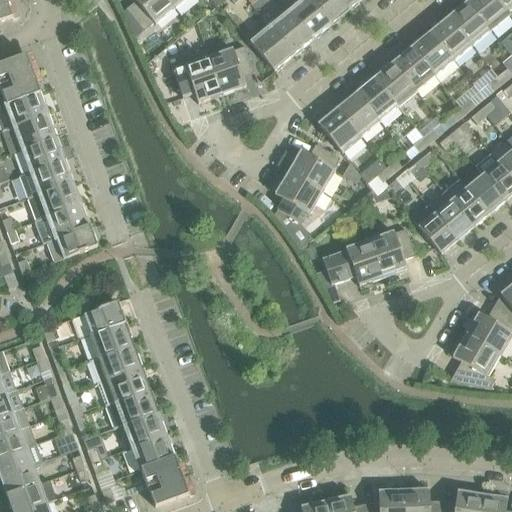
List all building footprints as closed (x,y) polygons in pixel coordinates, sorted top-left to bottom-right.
[(0,0),(0,25),(1,25),(12,21),(8,8),(13,6),(11,0),(0,0)] [(158,25),(174,12),(164,0),(132,0),(135,4),(126,12),(136,25),(144,34),(153,26),(155,28),(158,25)] [(164,0),(174,12),(188,0),(164,0)] [(213,0),(210,2),(216,9),(224,3),(221,0),(213,0)] [(306,0),(303,0),(287,14),(296,25),(311,43),(330,28),(327,25),(306,0)] [(337,0),(306,0),(327,25),(330,28),(334,25),(348,13),(337,0)] [(337,0),(348,13),(363,0),(337,0)] [(493,0),(470,0),(466,4),(483,25),(490,34),(501,25),(509,19),(507,17),(493,0)] [(511,0),(493,0),(507,17),(509,19),(511,22),(511,0)] [(466,4),(447,19),(452,25),(472,49),(490,34),(483,25),(466,4)] [(144,34),(126,12),(121,16),(134,42),(144,34)] [(273,25),(268,29),(293,58),(311,43),(296,25),(287,14),(273,25)] [(440,25),(429,35),(453,64),(472,49),(452,25),(447,19),(440,25)] [(289,61),(293,58),(268,29),(249,44),(274,74),(289,61)] [(429,35),(410,50),(435,80),(453,64),(429,35)] [(232,51),(208,60),(222,98),(245,90),(242,80),(254,76),(245,49),(233,54),(232,51)] [(410,50),(392,65),(416,95),(435,80),(410,50)] [(205,51),(169,63),(173,75),(182,101),(194,97),(198,107),(222,98),(208,60),(205,51)] [(0,67),(0,91),(5,106),(6,107),(40,95),(36,84),(41,82),(36,68),(31,70),(26,58),(0,67)] [(392,65),(373,80),(398,110),(416,95),(392,65)] [(505,72),(497,79),(502,86),(511,79),(505,72)] [(491,95),(502,86),(497,79),(486,88),(491,95)] [(373,80),(355,96),(379,125),(398,110),(373,80)] [(506,102),(511,97),(511,86),(501,95),(506,102)] [(3,107),(12,131),(48,118),(40,95),(6,107),(5,106),(3,107)] [(355,96),(336,111),(361,141),(379,125),(355,96)] [(468,101),(459,109),(465,117),(475,109),(468,101)] [(489,105),(480,112),(486,119),(494,112),(489,105)] [(447,132),(465,117),(459,109),(441,124),(447,132)] [(341,156),(361,141),(336,111),(317,127),(341,156)] [(474,128),(486,119),(480,112),(469,122),(474,128)] [(12,131),(20,154),(56,140),(48,118),(12,131)] [(458,131),(449,138),(454,145),(463,138),(458,131)] [(431,133),(423,140),(428,147),(437,140),(431,133)] [(443,154),(454,145),(449,138),(437,148),(443,154)] [(20,154),(29,176),(65,163),(56,140),(20,154)] [(417,157),(428,147),(423,140),(411,150),(417,157)] [(300,153),(287,175),(322,196),(335,174),(333,173),(339,162),(315,148),(309,159),(300,153)] [(511,151),(497,164),(511,183),(511,151)] [(426,157),(418,164),(423,171),(431,164),(426,157)] [(475,170),(481,177),(504,205),(511,198),(511,183),(497,164),(491,157),(475,170)] [(29,176),(37,199),(73,185),(65,163),(29,176)] [(395,164),(386,171),(391,178),(400,170),(395,164)] [(412,180),(423,171),(418,164),(406,173),(412,180)] [(384,184),(391,178),(386,171),(376,179),(382,186),(384,184)] [(309,218),(322,196),(287,175),(274,197),(283,202),(277,213),(301,227),(307,216),(309,218)] [(481,177),(465,190),(488,218),(504,205),(481,177)] [(376,179),(367,186),(377,198),(386,190),(388,188),(384,184),(382,186),(376,179)] [(386,190),(391,198),(401,190),(395,183),(388,188),(386,190)] [(459,183),(443,196),(472,231),(488,218),(465,190),(459,183)] [(81,208),(73,185),(37,199),(28,202),(37,224),(81,208)] [(427,209),(434,216),(457,244),(472,231),(443,196),(427,209)] [(43,248),(46,246),(90,230),(81,208),(37,224),(34,225),(43,248)] [(440,258),(457,244),(434,216),(418,230),(440,258)] [(1,222),(6,235),(15,232),(10,219),(1,222)] [(97,250),(90,230),(46,246),(54,266),(63,263),(67,261),(89,253),(97,250)] [(19,243),(15,232),(6,235),(10,247),(19,243)] [(393,234),(369,243),(383,281),(406,273),(403,263),(415,259),(405,232),(393,236),(393,234)] [(359,289),(383,281),(369,243),(345,251),(346,253),(321,262),(326,273),(331,288),(334,287),(355,280),(359,289)] [(314,249),(303,253),(307,264),(318,260),(314,249)] [(9,266),(5,255),(0,257),(0,266),(1,269),(9,266)] [(26,263),(17,266),(22,278),(30,275),(26,263)] [(326,273),(316,277),(332,306),(339,303),(334,287),(331,288),(326,273)] [(8,291),(18,288),(13,276),(4,279),(8,291)] [(511,286),(499,297),(511,312),(511,286)] [(477,316),(464,338),(500,359),(511,339),(511,338),(511,318),(498,302),(486,321),(477,316)] [(80,342),(91,338),(125,325),(117,305),(84,318),(72,322),(80,342)] [(91,338),(99,360),(133,348),(125,325),(91,338)] [(47,345),(55,342),(51,330),(42,333),(47,345)] [(488,378),(500,359),(464,338),(452,360),(461,365),(449,384),(449,385),(489,392),(495,383),(488,378)] [(54,364),(58,375),(67,372),(63,360),(65,354),(63,348),(50,353),(54,364)] [(91,363),(99,386),(141,370),(133,348),(99,360),(91,363)] [(32,352),(36,364),(44,361),(40,349),(32,352)] [(0,354),(0,377),(9,374),(1,354),(0,354)] [(49,373),(44,361),(36,364),(40,376),(49,373)] [(99,386),(107,408),(150,393),(141,370),(99,386)] [(62,387),(71,384),(67,372),(58,375),(62,387)] [(0,377),(0,399),(16,393),(9,374),(0,377)] [(45,389),(49,401),(58,398),(54,386),(45,389)] [(0,399),(0,419),(23,411),(16,393),(0,399)] [(115,431),(124,428),(158,415),(150,393),(107,408),(115,431)] [(65,416),(58,398),(49,401),(56,419),(65,416)] [(84,417),(79,405),(70,408),(75,420),(84,417)] [(0,419),(0,440),(29,429),(23,411),(0,419)] [(124,428),(132,450),(166,438),(158,415),(124,428)] [(88,429),(84,417),(75,420),(79,433),(88,429)] [(58,425),(63,437),(71,434),(67,422),(58,425)] [(0,440),(0,460),(26,451),(27,451),(36,448),(29,429),(0,440)] [(76,446),(71,434),(63,437),(67,449),(76,446)] [(143,471),(143,472),(175,460),(166,438),(132,450),(140,472),(143,471)] [(87,454),(91,465),(100,462),(96,450),(87,454)] [(0,460),(0,481),(33,469),(27,451),(26,451),(0,460)] [(72,461),(76,474),(85,470),(80,458),(72,461)] [(148,485),(152,496),(157,509),(188,498),(184,485),(179,473),(175,460),(143,472),(148,485)] [(105,474),(100,462),(91,465),(95,477),(105,474)] [(0,481),(0,483),(6,499),(40,487),(33,469),(0,481)] [(89,482),(85,470),(76,474),(80,485),(89,482)] [(6,499),(10,511),(30,511),(47,506),(56,503),(49,484),(40,487),(6,499)] [(106,506),(115,503),(110,491),(102,494),(106,506)] [(441,511),(441,504),(428,504),(428,492),(403,493),(403,511),(441,511)] [(378,506),(365,507),(365,511),(403,511),(403,493),(378,494),(378,506)] [(479,511),(481,497),(456,493),(455,506),(441,504),(441,511),(479,511)] [(90,511),(91,511),(99,509),(95,497),(86,500),(90,511)] [(505,511),(507,501),(481,497),(479,511),(505,511)] [(349,498),(325,503),(326,511),(365,511),(365,507),(352,510),(349,498)] [(326,511),(325,503),(300,509),(300,511),(326,511)]
